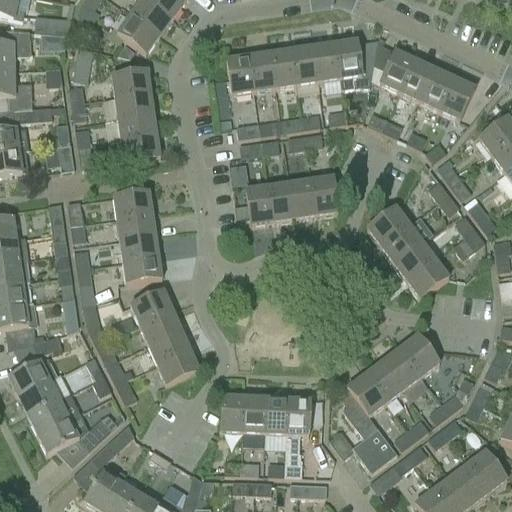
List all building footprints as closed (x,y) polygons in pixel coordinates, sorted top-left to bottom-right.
[(0,0),(0,23),(21,28),(23,17),(16,16),(18,0),(0,0)] [(92,19),(103,4),(97,0),(88,0),(81,11),(92,19)] [(171,27),(183,9),(170,0),(145,0),(141,5),(171,27)] [(170,0),(183,9),(190,0),(170,0)] [(158,44),(171,27),(141,5),(129,23),(158,44)] [(145,62),(158,44),(129,23),(115,41),(145,62)] [(62,42),(66,42),(69,27),(33,25),(32,40),(53,41),(62,42)] [(0,79),(13,79),(12,65),(29,64),(28,39),(4,38),(5,52),(0,52),(0,79)] [(62,42),(53,41),(54,57),(63,57),(62,42)] [(355,48),(333,51),(338,87),(340,96),(352,95),(360,95),(368,95),(372,72),(376,51),(377,48),(356,51),(355,48)] [(317,90),(338,87),(333,51),(311,55),(317,90)] [(372,72),(372,74),(384,79),(378,91),(397,99),(412,67),(393,59),(376,51),(372,72)] [(296,93),(317,90),(311,55),(291,58),(296,93)] [(76,56),(71,87),(85,89),(90,58),(76,56)] [(274,97),(296,93),(291,58),(269,61),(274,97)] [(253,100),(274,97),(269,61),(248,64),(253,100)] [(250,100),(253,100),(248,64),(225,67),(230,103),(250,100)] [(418,109),(432,77),(412,67),(397,99),(418,109)] [(437,118),(452,86),(432,77),(418,109),(437,118)] [(31,91),(13,92),(13,79),(0,79),(0,104),(6,104),(7,119),(11,118),(32,117),(31,108),(31,91)] [(113,107),(149,101),(146,79),(110,84),(113,105),(113,107)] [(458,128),(473,96),(452,86),(437,118),(458,128)] [(72,95),(67,96),(70,113),(82,111),(81,98),(80,94),(72,95)] [(116,128),(152,122),(149,101),(113,107),(116,128)] [(45,107),(31,108),(32,117),(38,116),(45,115),(45,107)] [(85,127),(82,111),(70,113),(72,129),(85,127)] [(39,129),(50,128),(49,115),(45,115),(38,116),(32,117),(11,118),(13,131),(39,129)] [(57,116),(57,132),(34,132),(34,143),(57,144),(57,133),(69,133),(69,116),(57,116)] [(326,121),(328,132),(328,134),(345,131),(343,119),(335,119),(326,121)] [(380,140),(386,128),(370,121),(365,133),(380,140)] [(119,148),(155,143),(152,122),(116,128),(119,148)] [(307,124),(299,125),(301,138),(319,135),(319,133),(317,122),(307,124)] [(288,126),(285,127),(286,140),(301,138),(299,125),(298,125),(288,126)] [(476,147),(490,164),(511,147),(511,133),(506,125),(490,137),(476,147)] [(229,126),(217,128),(217,130),(218,135),(230,134),(229,126)] [(259,144),(279,141),(277,128),(257,131),(259,144)] [(395,147),(401,135),(386,128),(380,140),(395,147)] [(257,131),(235,134),(237,147),(259,144),(257,131)] [(0,159),(23,157),(27,157),(24,135),(0,138),(0,159)] [(76,154),(88,152),(86,137),(74,139),(76,154)] [(420,158),(420,157),(425,147),(424,146),(410,139),(404,151),(420,158)] [(322,153),(320,141),(304,144),(305,156),(322,153)] [(123,171),(158,166),(155,143),(119,148),(123,171)] [(288,159),(305,156),(304,144),(287,146),(288,159)] [(503,182),(511,175),(511,147),(490,164),(503,182)] [(262,163),(278,160),(277,148),(260,150),(262,163)] [(259,163),(262,163),(260,150),(238,153),(240,166),(259,163)] [(424,160),(424,161),(428,167),(431,171),(445,161),(444,160),(441,157),(437,151),(424,160)] [(56,154),(60,180),(72,178),(69,152),(56,154)] [(79,177),(92,176),(88,152),(76,154),(79,177)] [(23,157),(0,159),(0,183),(21,181),(20,180),(27,179),(24,159),(24,158),(23,157)] [(439,182),(450,195),(456,190),(460,188),(449,174),(439,182)] [(511,175),(503,182),(511,193),(511,175)] [(331,185),(310,188),(315,224),(336,221),(331,185)] [(310,188),(288,191),(294,227),(315,224),(310,188)] [(460,208),(470,201),(460,188),(456,190),(450,195),(460,208)] [(437,189),(426,196),(428,199),(429,199),(438,211),(448,204),(439,191),(437,189)] [(267,194),(273,230),(294,227),(288,191),(267,194)] [(246,211),(247,216),(248,223),(250,233),(273,230),(267,194),(244,197),(246,211)] [(115,228),(151,223),(147,200),(112,205),(115,226),(115,228)] [(448,224),(458,217),(448,204),(438,211),(448,224)] [(476,208),(465,216),(476,230),(486,222),(476,208)] [(68,231),(81,230),(78,210),(66,211),(68,231)] [(246,211),(234,213),(235,217),(236,225),(248,223),(247,216),(246,211)] [(51,242),(63,240),(59,212),(47,213),(51,242)] [(379,255),(408,234),(394,215),(365,237),(379,255)] [(22,222),(21,235),(34,237),(36,224),(22,222)] [(496,235),(486,222),(476,230),(485,243),(486,242),(496,235)] [(118,247),(118,250),(154,244),(151,223),(115,228),(118,247)] [(0,248),(15,247),(11,225),(0,226),(0,248)] [(463,226),(454,233),(463,244),(473,237),(464,225),(463,226)] [(71,250),(84,248),(81,230),(68,231),(71,250)] [(91,245),(111,245),(111,232),(92,232),(91,245)] [(408,234),(379,255),(392,273),(422,251),(408,234)] [(463,244),(451,253),(461,267),(474,258),(483,251),(475,239),(473,237),(463,244)] [(54,263),(66,261),(63,240),(51,242),(54,263)] [(121,270),(157,265),(154,244),(118,250),(121,270)] [(0,271),(18,268),(25,267),(26,267),(23,246),(15,247),(0,248),(0,271)] [(506,261),(510,261),(508,247),(491,250),(493,264),(506,262),(506,261)] [(392,273),(406,291),(435,269),(422,251),(392,273)] [(75,277),(89,275),(86,257),(72,259),(75,277)] [(57,285),(69,283),(66,261),(54,263),(57,285)] [(496,280),(508,278),(506,262),(493,264),(496,280)] [(124,292),(160,287),(157,265),(121,270),(124,292)] [(18,268),(0,271),(0,293),(27,289),(28,289),(25,267),(18,268)] [(447,285),(435,269),(406,291),(418,307),(434,295),(447,285)] [(77,293),(91,290),(89,275),(75,277),(77,293)] [(62,306),(72,305),(69,283),(57,285),(58,293),(60,292),(62,306)] [(500,307),(511,304),(511,303),(510,288),(497,290),(499,303),(500,307)] [(0,315),(30,311),(27,289),(0,293),(0,315)] [(138,335),(171,320),(162,298),(129,313),(138,335)] [(502,323),(511,321),(511,304),(500,307),(502,323)] [(62,306),(60,306),(62,316),(74,314),(72,305),(62,306)] [(124,307),(101,314),(105,329),(129,321),(124,307)] [(32,311),(0,315),(0,338),(4,338),(7,359),(26,353),(34,350),(35,351),(36,350),(35,345),(34,335),(31,336),(31,333),(36,333),(32,311)] [(40,313),(38,331),(52,333),(54,314),(40,313)] [(147,355),(180,340),(171,320),(138,335),(147,355)] [(94,354),(106,348),(98,333),(86,339),(94,354)] [(511,347),(511,334),(500,333),(498,346),(511,347)] [(157,376),(190,361),(180,340),(147,355),(156,375),(157,376)] [(44,343),(35,345),(36,350),(36,351),(45,348),(44,343)] [(416,343),(399,356),(420,385),(438,372),(426,357),(424,354),(416,343)] [(36,351),(36,350),(35,351),(39,364),(63,356),(59,344),(45,348),(36,351)] [(102,369),(113,363),(106,348),(94,354),(102,369)] [(381,369),(403,398),(420,385),(399,356),(381,369)] [(496,358),(490,369),(501,374),(505,376),(510,364),(507,363),(496,358)] [(165,394),(198,379),(190,361),(157,376),(165,394)] [(6,385),(16,404),(56,384),(56,383),(46,364),(38,368),(21,377),(6,385)] [(56,371),(62,387),(74,381),(68,366),(56,371)] [(115,395),(127,389),(116,366),(104,372),(115,395)] [(381,369),(364,382),(386,411),(403,398),(381,369)] [(494,390),(501,374),(490,369),(482,385),(494,390)] [(89,378),(94,388),(95,389),(102,385),(97,374),(89,378)] [(26,423),(69,402),(58,382),(56,383),(56,384),(16,404),(26,423)] [(364,382),(346,396),(354,407),(340,417),(350,431),(364,421),(367,425),(386,411),(364,382)] [(98,404),(110,398),(102,385),(95,389),(94,388),(91,389),(98,404)] [(467,402),(472,391),(462,386),(456,396),(467,402)] [(124,413),(135,407),(127,389),(115,395),(124,413)] [(489,399),(478,393),(471,407),(482,413),(489,399)] [(462,413),(467,402),(456,396),(454,402),(441,412),(449,422),(462,413)] [(36,443),(78,421),(69,402),(26,423),(36,443)] [(241,441),(243,405),(221,404),(220,422),(220,428),(219,440),(241,441)] [(263,442),(265,406),(243,405),(241,441),(241,453),(263,454),(263,442)] [(285,443),(286,407),(265,406),(263,442),(285,443)] [(441,412),(440,413),(435,406),(428,411),(433,418),(429,421),(437,431),(449,422),(441,412)] [(308,430),(309,408),(286,407),(285,443),(284,460),(283,471),(284,471),(283,484),(300,485),(301,471),(298,471),(299,460),(298,460),(298,443),(307,444),(308,430)] [(474,429),(482,413),(471,407),(463,423),(474,429)] [(309,408),(308,430),(320,430),(320,408),(309,408)] [(69,426),(36,443),(46,462),(77,447),(88,459),(116,433),(117,432),(108,421),(101,425),(79,446),(69,426)] [(394,461),(376,437),(367,425),(364,421),(350,431),(362,447),(351,455),(340,439),(327,448),(342,467),(353,459),(370,481),(396,462),(394,461)] [(449,446),(462,436),(454,426),(441,436),(449,446)] [(500,447),(511,453),(511,427),(510,426),(500,447)] [(414,448),(428,437),(421,428),(407,438),(414,448)] [(435,457),(449,446),(441,436),(427,446),(435,457)] [(403,457),(414,448),(407,438),(395,447),(403,457)] [(86,511),(106,511),(120,490),(124,483),(104,471),(116,459),(108,450),(89,467),(100,479),(82,509),(86,511)] [(413,473),(427,463),(419,453),(405,462),(413,473)] [(156,471),(161,464),(152,458),(147,466),(156,471)] [(489,500),(505,488),(484,459),(467,471),(489,500)] [(400,483),(413,473),(405,462),(392,472),(400,483)] [(165,477),(170,469),(161,464),(156,471),(165,477)] [(240,482),(241,469),(223,468),(222,481),(240,482)] [(257,483),(257,469),(241,469),(240,482),(257,483)] [(284,471),(283,471),(266,470),(266,483),(283,484),(284,471)] [(469,511),(472,511),(489,500),(467,471),(449,484),(469,511)] [(441,511),(469,511),(449,484),(431,498),(441,511)] [(200,488),(198,499),(208,501),(212,496),(212,488),(200,487),(200,488)] [(253,502),(254,489),(231,488),(230,501),(253,502)] [(269,502),(270,489),(254,489),(253,502),(269,502)] [(120,490),(106,511),(131,511),(138,501),(120,490)] [(296,505),(297,492),(289,492),(288,505),(296,505)] [(325,506),(325,493),(297,492),(296,505),(325,506)] [(194,511),(198,499),(187,497),(186,503),(184,503),(183,508),(181,511),(176,511),(161,503),(155,511),(194,511)] [(429,499),(413,511),(441,511),(431,498),(429,499)] [(155,511),(138,501),(131,511),(155,511)]
